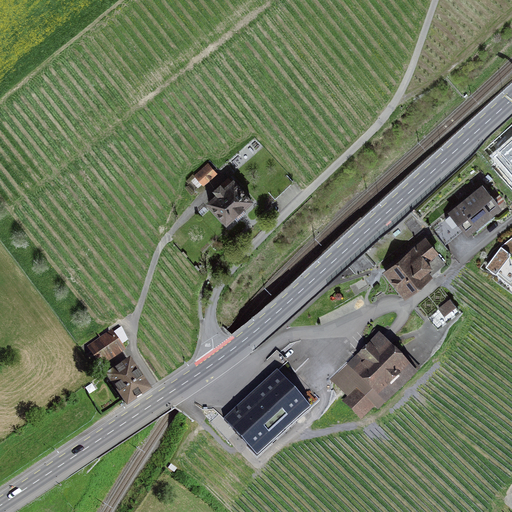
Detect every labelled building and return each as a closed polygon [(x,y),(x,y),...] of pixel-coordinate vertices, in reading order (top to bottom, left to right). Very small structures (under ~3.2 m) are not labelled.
[(207,164),(193,176),(202,185),(216,173),(207,164)] [(250,202),(232,182),(205,205),(224,226),(250,202)] [(445,215),(465,239),(499,211),(479,186),(445,215)] [(511,236),(501,245),(487,265),(511,283),(511,236)] [(379,273),(401,302),(431,279),(426,273),(431,270),(427,264),(439,255),(425,238),(379,273)] [(459,315),(440,289),(418,304),(436,330),(459,315)] [(124,349),(111,331),(88,347),(100,365),(124,349)] [(382,410),(417,377),(379,335),(343,368),(355,380),(382,410)] [(128,353),(104,369),(125,400),(149,384),(128,353)] [(307,407),(277,375),(227,420),(257,453),(307,407)] [(376,416),(382,410),(355,380),(350,385),(358,394),(345,406),(358,420),(370,409),(376,416)]
